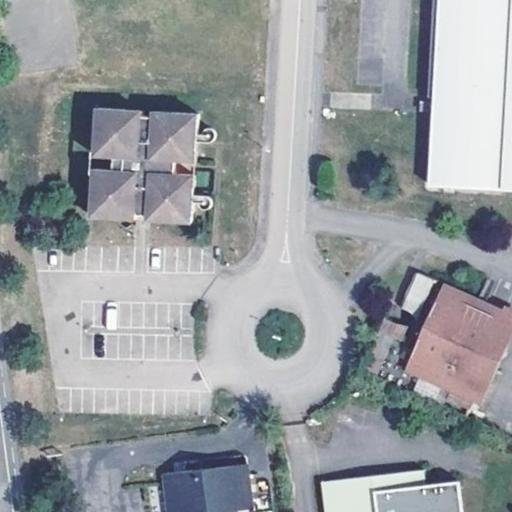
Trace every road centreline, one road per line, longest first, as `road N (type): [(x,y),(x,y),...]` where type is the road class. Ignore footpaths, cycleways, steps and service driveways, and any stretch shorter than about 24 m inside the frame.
road 1 (unclassified): [(260,288),(230,311),(220,344),(244,389),(277,399),(295,397),(326,373),(334,334),(316,300),(280,286)]
road 2 (unclassified): [(297,0),(280,286)]
